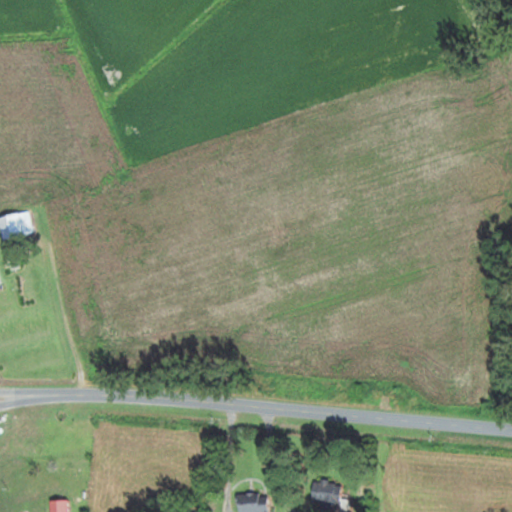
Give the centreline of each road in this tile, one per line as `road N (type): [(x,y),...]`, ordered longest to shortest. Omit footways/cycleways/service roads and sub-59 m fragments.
road 1 (tertiary): [(511,428),(135,394),(0,395)]
road 2 (residential): [(45,0),(100,139),(109,187),(49,216),(0,227)]
